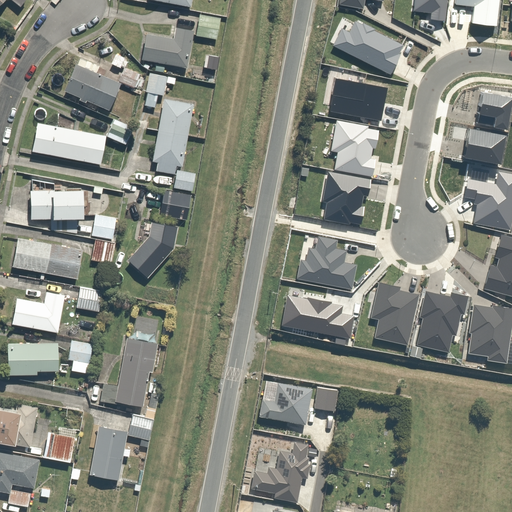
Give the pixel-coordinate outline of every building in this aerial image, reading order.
[(429,16),(443,18),(445,0),(412,0),(412,8),(429,10),(429,16)] [(219,17),(197,14),(193,35),(215,39),(219,17)] [(340,25),(331,43),(388,72),(399,52),(397,51),(402,43),(373,28),(373,27),(361,20),(360,22),(353,18),(347,29),(340,25)] [(171,37),(144,32),(139,57),(185,66),(193,28),(174,24),(171,37)] [(124,55),(113,51),(109,62),(119,67),(124,55)] [(118,83),(73,65),(63,90),(107,109),(118,83)] [(145,76),(122,66),(116,80),(138,90),(145,76)] [(166,75),(148,72),(144,90),(162,94),(166,75)] [(331,92),(328,108),(379,118),(385,85),(333,75),(330,92),(331,92)] [(192,103),(162,97),(156,130),(187,135),(192,103)] [(336,149),(333,166),(370,174),(374,156),(369,156),(371,146),(373,146),(377,128),(366,126),(367,124),(335,118),(329,148),(336,149)] [(135,128),(114,119),(107,136),(127,145),(135,128)] [(106,136),(37,123),(31,152),(100,165),(106,136)] [(187,135),(156,130),(152,159),(157,160),(155,170),(173,173),(174,166),(182,168),(187,135)] [(327,168),(320,198),(325,199),(322,216),(348,222),(348,219),(359,222),(362,204),(360,203),(362,193),(366,194),(369,177),(327,168)] [(176,173),(173,187),(192,191),(195,173),(176,169),(176,173)] [(80,189),(28,189),(29,217),(80,217),(80,189)] [(188,193),(163,190),(160,213),(185,216),(188,193)] [(114,217),(93,214),(90,234),(111,237),(114,217)] [(148,234),(126,258),(146,275),(172,247),(176,225),(150,221),(148,234)] [(299,257),(295,275),(350,286),(355,262),(342,260),(345,247),(334,245),(336,237),(316,233),(313,246),(306,244),(304,258),(299,257)] [(82,249),(16,237),(11,267),(76,279),(82,249)] [(105,239),(91,237),(88,259),(102,261),(105,239)] [(102,288),(77,285),(74,308),(99,311),(102,288)] [(15,296),(10,323),(57,332),(64,296),(41,291),(39,300),(15,296)] [(286,292),(280,322),(349,335),(353,313),(340,311),(341,303),(286,292)] [(157,345),(128,338),(113,401),(142,408),(157,345)] [(89,342),(68,339),(65,359),(70,360),(68,370),(83,373),(89,342)] [(56,344),(7,344),(8,374),(35,374),(35,371),(56,370),(56,344)] [(309,389),(274,383),(272,398),(259,396),(256,416),(303,424),(309,389)] [(335,390),(314,387),(311,408),(332,411),(335,390)] [(13,411),(0,408),(0,442),(30,448),(37,406),(15,402),(13,411)] [(147,438),(151,419),(153,406),(144,404),(142,417),(131,415),(127,435),(147,438)] [(126,431),(97,425),(88,473),(117,478),(126,431)] [(44,430),(40,456),(70,460),(73,433),(44,430)] [(265,470),(253,468),(249,485),(273,490),(272,495),(295,500),(300,475),(305,476),(308,461),(306,461),(307,454),(304,454),(307,441),(292,438),(290,450),(278,447),(274,465),(266,463),(265,470)] [(39,459),(0,451),(0,489),(8,491),(10,484),(33,489),(39,459)]
